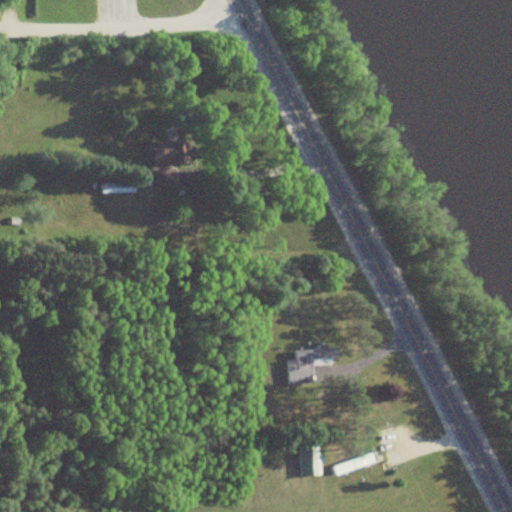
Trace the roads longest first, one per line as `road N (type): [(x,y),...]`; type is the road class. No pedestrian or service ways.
road 1 (tertiary): [(505,511),(234,0)]
road 2 (residential): [(243,19),(0,28)]
